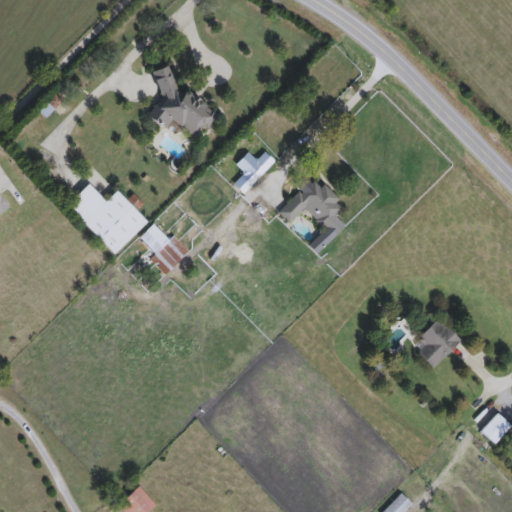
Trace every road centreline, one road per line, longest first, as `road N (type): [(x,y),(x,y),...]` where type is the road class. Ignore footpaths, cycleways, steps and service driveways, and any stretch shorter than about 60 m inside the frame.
road 1 (secondary): [(511,181),(380,51),(305,0)]
road 2 (residential): [(74,511),(27,426),(0,402)]
